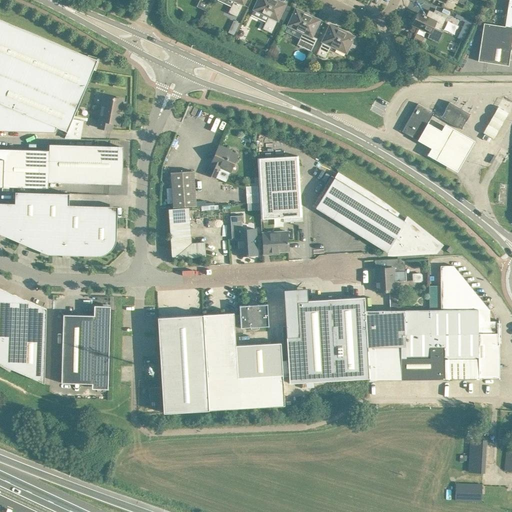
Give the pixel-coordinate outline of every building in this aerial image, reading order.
[(199,0),(196,7),(204,11),(209,0),(199,0)] [(233,0),(228,13),(237,17),(244,0),(233,0)] [(257,0),(254,9),(251,14),(266,21),(262,29),(271,33),(285,4),(275,0),(257,0)] [(295,9),(291,18),(288,25),(302,32),(296,45),(311,52),(317,38),(312,36),(315,29),(319,20),(304,13),(303,12),(302,12),(301,11),(300,10),(299,10),(297,10),(295,9)] [(446,18),(442,16),(433,12),(431,17),(427,15),(426,17),(417,13),(417,15),(416,15),(415,16),(415,17),(414,17),(414,18),(414,19),(413,19),(413,20),(413,21),(413,22),(412,24),(430,33),(427,38),(438,43),(439,41),(440,41),(441,40),(442,39),(442,38),(443,37),(443,36),(443,35),(443,34),(443,33),(443,32),(440,30),(446,18)] [(456,14),(455,17),(465,22),(457,38),(463,41),(469,29),(471,24),(472,22),(456,14)] [(0,130),(56,132),(56,131),(54,131),(56,127),(67,132),(93,70),(95,71),(98,58),(87,55),(87,56),(0,19),(0,130)] [(234,21),(228,32),(233,35),(239,23),(234,21)] [(508,66),(510,50),(511,40),(511,27),(505,27),(505,26),(483,23),(478,61),(508,66)] [(330,25),(316,54),(325,59),(331,46),(346,52),(347,49),(351,51),(352,50),(353,50),(353,49),(354,49),(354,48),(355,48),(355,46),(356,45),(356,43),(355,42),(355,41),(352,40),(353,36),(352,36),(351,35),(350,34),(349,33),(348,33),(346,33),(345,33),(330,25)] [(98,128),(101,128),(111,130),(112,123),(118,124),(122,99),(103,96),(103,97),(105,97),(104,104),(102,104),(102,105),(102,106),(98,128)] [(461,129),(470,114),(449,102),(440,117),(461,129)] [(433,113),(418,104),(402,131),(417,140),(433,113)] [(491,139),(507,112),(497,106),(481,132),(491,139)] [(191,107),(186,124),(195,126),(199,110),(191,107)] [(428,123),(417,142),(431,150),(428,156),(457,173),(475,141),(447,124),(443,131),(428,123)] [(49,150),(48,182),(118,184),(119,146),(49,144),(49,150)] [(219,146),(213,158),(211,163),(206,174),(215,178),(220,165),(231,170),(237,155),(226,150),(226,149),(219,146)] [(0,186),(48,188),(48,182),(49,150),(0,148),(0,186)] [(257,158),(258,180),(261,219),(283,218),(283,222),(303,221),(302,207),(301,207),(298,156),(257,158)] [(193,171),(171,172),(173,207),(195,206),(193,171)] [(338,172),(315,208),(387,252),(393,253),(397,253),(397,259),(404,258),(428,257),(427,251),(434,250),(439,245),(407,220),(387,204),(368,191),(343,175),(338,172)] [(15,204),(20,204),(19,242),(40,251),(42,193),(15,192),(15,204)] [(69,194),(42,193),(40,251),(48,254),(62,255),(63,205),(68,205),(69,194)] [(0,233),(17,241),(19,242),(20,204),(15,204),(0,203),(0,233)] [(84,255),(84,227),(85,206),(68,205),(63,205),(62,255),(84,255)] [(84,227),(116,228),(117,218),(106,218),(106,206),(85,206),(84,227)] [(188,207),(178,208),(168,209),(171,259),(206,257),(205,242),(190,243),(188,207)] [(230,216),(231,229),(232,239),(238,239),(239,256),(248,255),(248,253),(257,253),(255,229),(243,230),(242,215),(230,216)] [(116,228),(84,227),(84,255),(97,256),(99,256),(101,256),(102,255),(104,255),(106,254),(107,253),(108,252),(110,251),(111,250),(112,249),(113,248),(114,246),(115,245),(115,243),(116,241),(116,240),(116,228)] [(288,251),(287,234),(287,231),(270,232),(271,232),(262,233),(263,254),(272,254),(272,252),(288,251)] [(397,259),(375,260),(386,260),(386,268),(375,268),(376,292),(394,291),(394,282),(401,281),(401,271),(405,271),(404,258),(397,259)] [(454,266),(440,266),(441,310),(453,309),(453,331),(444,331),(444,358),(478,358),(478,378),(498,378),(498,379),(499,379),(499,344),(498,344),(497,345),(497,321),(489,321),(489,310),(454,267),(454,266)] [(420,273),(412,274),(412,283),(421,283),(422,281),(422,275),(420,273)] [(46,309),(0,288),(0,365),(9,371),(11,369),(44,383),(46,309)] [(289,383),(369,378),(367,350),(367,338),(366,323),(365,311),(364,297),(307,301),(307,288),(283,290),(286,326),(282,327),(283,348),(287,347),(289,383)] [(281,343),(235,346),(234,328),(240,327),(240,328),(250,327),(251,329),(253,330),(255,330),(257,330),(259,329),(259,327),(268,326),(267,304),(239,306),(240,315),(234,315),(234,313),(203,315),(207,390),(208,410),(284,406),(281,343)] [(91,389),(108,390),(110,306),(94,306),(94,316),(63,315),(61,383),(92,384),(91,389)] [(453,331),(453,309),(441,310),(405,310),(365,311),(366,323),(367,338),(367,350),(369,378),(369,380),(392,380),(392,379),(435,378),(435,379),(444,379),(444,378),(463,378),(463,379),(478,379),(478,378),(478,358),(444,358),(444,331),(453,331)] [(207,390),(203,315),(157,317),(163,413),(208,410),(207,390)] [(159,387),(149,387),(150,407),(161,406),(159,387)] [(467,472),(479,473),(480,439),(468,438),(467,472)] [(455,484),(455,500),(481,501),(481,485),(481,484),(455,484)]
